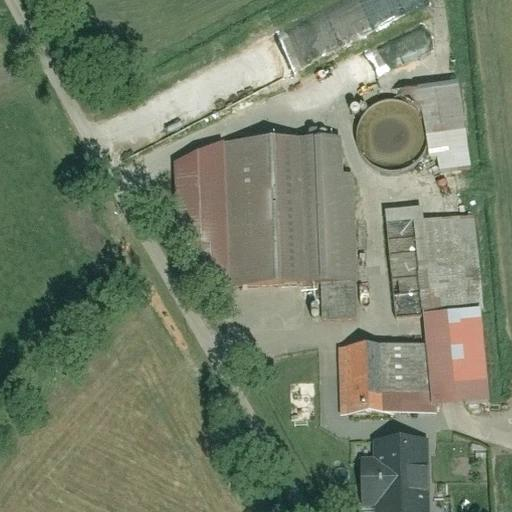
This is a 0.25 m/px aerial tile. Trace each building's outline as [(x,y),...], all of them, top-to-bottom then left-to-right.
[(442,177),(479,171),(466,89),(430,95),(442,177)] [(375,116),(370,123),(367,129),(365,137),(365,144),(367,152),(372,161),(378,167),(384,171),(392,174),(403,175),(411,174),(419,170),(427,164),(432,156),(435,148),(436,140),(433,128),(430,120),(421,112),(413,108),(406,106),(396,105),(388,107),(381,111),(375,116)] [(224,146),(229,288),(355,284),(350,142),(224,146)] [(318,409),(320,430),(343,428),(344,436),(399,432),(397,403),(443,400),(444,414),(496,410),(482,220),(392,227),(398,324),(436,321),(438,350),(340,357),(344,407),(318,409)] [(427,511),(427,447),(378,447),(378,466),(361,466),(361,509),(378,509),(378,511),(427,511)]
